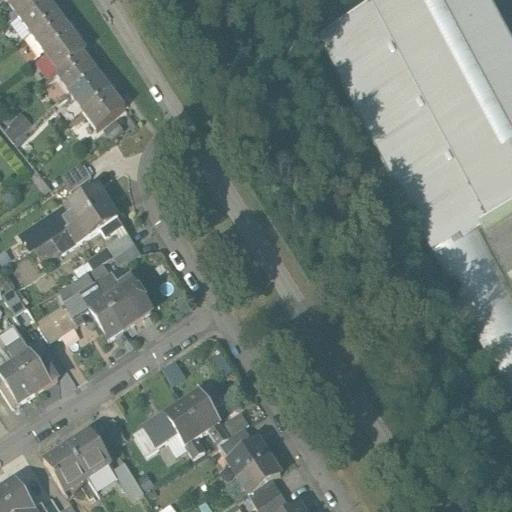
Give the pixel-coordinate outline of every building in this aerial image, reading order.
[(3,0),(15,15),(37,0),(3,0)] [(47,0),(37,0),(15,15),(28,34),(57,14),(47,0)] [(480,228),(511,211),(511,51),(485,0),(367,0),(371,7),(478,223),(480,228)] [(478,223),(371,7),(320,36),(430,250),(478,223)] [(57,14),(28,34),(42,53),(71,33),(57,14)] [(71,33),(42,53),(56,73),(82,54),(84,52),(71,33)] [(82,54),(56,73),(54,75),(67,93),(96,73),(82,54)] [(96,73),(67,93),(81,112),(109,91),(96,73)] [(109,91),(81,112),(96,133),(125,111),(109,91)] [(31,126),(19,113),(6,125),(9,128),(5,131),(14,141),(31,126)] [(83,165),(63,178),(71,190),(91,176),(83,165)] [(98,189),(67,208),(66,206),(51,215),(18,235),(29,253),(52,240),(76,225),(108,205),(98,189)] [(108,205),(76,225),(86,240),(100,231),(104,239),(114,233),(122,228),(108,205)] [(511,211),(480,228),(478,223),(430,250),(468,321),(456,328),(503,416),(511,411),(511,211)] [(76,225),(52,240),(61,255),(86,240),(76,225)] [(122,228),(114,233),(118,239),(126,235),(122,228)] [(118,239),(103,249),(104,250),(73,271),(79,279),(87,274),(112,259),(133,247),(126,235),(118,239)] [(133,247),(112,259),(119,270),(140,257),(133,247)] [(95,287),(87,274),(79,279),(58,292),(63,307),(45,319),(57,339),(76,327),(73,322),(88,312),(107,343),(123,333),(95,287)] [(131,278),(118,287),(111,277),(95,287),(123,333),(153,314),(146,304),(148,303),(131,278)] [(14,291),(2,299),(14,318),(26,311),(14,291)] [(45,319),(35,325),(48,346),(57,339),(45,319)] [(38,371),(19,342),(5,351),(14,366),(34,397),(57,383),(46,366),(38,371)] [(3,348),(0,350),(0,375),(14,366),(5,351),(3,348)] [(34,397),(14,366),(0,375),(0,393),(11,411),(34,397)] [(207,390),(180,406),(202,440),(208,436),(218,428),(219,427),(210,413),(216,410),(212,404),(215,402),(207,390)] [(202,440),(180,406),(133,436),(146,458),(167,446),(176,460),(187,454),(185,450),(196,444),(202,440)] [(241,417),(219,431),(227,442),(241,434),(248,429),(241,417)] [(112,421),(100,429),(111,447),(124,440),(112,421)] [(219,431),(218,428),(208,436),(217,449),(227,442),(219,431)] [(241,434),(227,442),(233,453),(247,444),(241,434)] [(90,435),(65,449),(86,480),(110,466),(90,435)] [(233,453),(227,442),(217,449),(227,465),(237,459),(233,453)] [(196,444),(185,450),(187,454),(193,462),(204,455),(196,444)] [(251,450),(247,444),(233,453),(237,459),(227,465),(227,466),(237,482),(269,462),(258,445),(251,450)] [(65,449),(43,463),(63,493),(86,480),(65,449)] [(269,462),(237,482),(249,500),(255,495),(269,487),(280,479),(269,462)] [(143,496),(123,465),(112,473),(131,503),(143,496)] [(145,475),(135,481),(143,494),(153,488),(145,475)] [(32,511),(13,482),(0,490),(0,493),(12,511),(32,511)] [(269,487),(255,495),(265,510),(278,501),(269,487)] [(12,511),(0,493),(0,511),(12,511)] [(285,511),(278,501),(265,510),(266,511),(285,511)]
